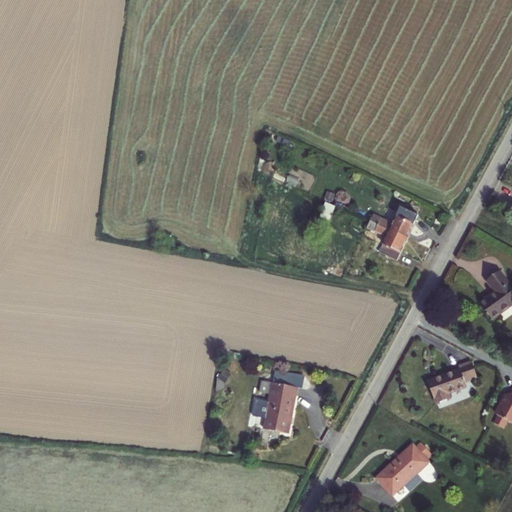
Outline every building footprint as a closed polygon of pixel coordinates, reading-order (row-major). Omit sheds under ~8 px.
[(287,182),(298,185),(302,172),(291,169),(287,182)] [(333,206),(326,203),(320,217),(327,220),(333,206)] [(400,235),(408,239),(418,216),(400,208),(392,224),(373,215),(370,222),(399,236),(400,235)] [(397,261),(408,239),(400,235),(399,236),(370,222),(367,228),(386,237),(379,253),(397,261)] [(491,320),(511,304),(511,289),(499,272),(486,281),(495,293),(480,304),(491,320)] [(460,370),(429,382),(437,404),(449,399),(447,394),(466,387),(464,381),(476,376),(471,362),(458,366),(460,370)] [(224,372),(215,386),(221,390),(230,376),(224,372)] [(291,415),(297,387),(272,383),(264,429),(286,433),(289,415),(291,415)] [(511,392),(511,395),(507,397),(496,416),(498,416),(494,424),(503,429),(507,422),(511,424),(511,390),(511,392)] [(416,474),(429,463),(426,459),(431,454),(421,443),(415,448),(412,445),(376,479),(392,496),(404,486),(409,492),(422,480),(416,474)]
